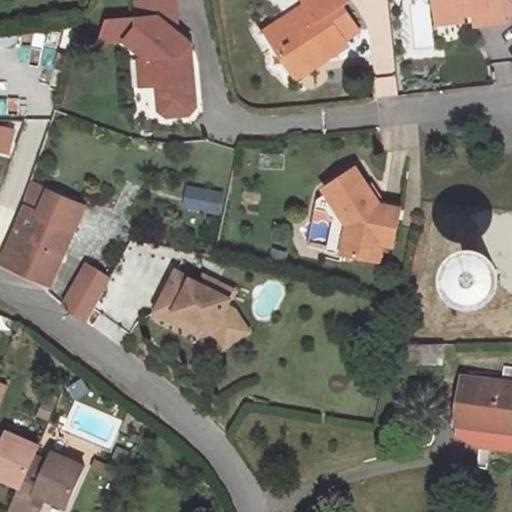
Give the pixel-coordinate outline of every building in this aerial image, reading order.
[(190,44),(177,31),(174,0),(158,0),(136,2),(137,18),(106,20),(98,43),(125,41),(145,58),(145,59),(148,87),(157,86),(159,111),(167,117),(189,115),(196,107),(194,82),(184,82),(181,54),(190,44)] [(359,30),(342,4),(348,0),(303,0),(306,4),(310,10),(270,36),(294,73),(317,57),(321,62),(348,44),(344,40),(359,30)] [(511,12),(511,0),(434,0),(437,23),(464,20),(463,14),(462,9),(473,8),(473,13),(475,25),(506,21),(505,14),(511,12)] [(270,36),(310,10),(306,4),(266,30),(270,36)] [(194,82),(190,44),(181,54),(184,82),(194,82)] [(297,77),(321,62),(317,57),(294,73),(297,77)] [(148,87),(145,59),(131,61),(133,88),(148,87)] [(0,141),(6,143),(9,128),(0,125),(0,141)] [(381,204),(356,167),(325,188),(327,193),(318,199),(316,209),(326,210),(331,218),(334,218),(333,223),(357,228),(351,256),(380,262),(384,239),(395,241),(399,219),(389,217),(392,206),(381,204)] [(85,206),(30,182),(23,204),(26,205),(46,214),(75,227),(85,206)] [(202,209),(206,191),(188,187),(184,205),(202,209)] [(35,239),(46,214),(26,205),(15,231),(35,239)] [(399,219),(401,209),(392,206),(389,217),(399,219)] [(50,285),(75,227),(46,214),(35,239),(15,231),(2,262),(50,285)] [(351,256),(357,228),(333,223),(327,251),(351,256)] [(448,260),(447,270),(449,280),(455,289),(463,296),(473,299),(484,299),(494,295),(502,288),(508,279),(509,268),(508,258),(503,250),(496,242),(487,238),(477,237),(467,239),(458,244),(452,251),(448,260)] [(283,263),(287,252),(273,248),(270,259),(283,263)] [(87,322),(111,279),(87,263),(63,306),(87,322)] [(226,305),(234,290),(218,282),(214,290),(200,283),(176,271),(156,311),(173,319),(177,310),(197,320),(214,329),(225,345),(248,330),(234,308),(226,305)] [(214,290),(218,282),(204,276),(200,283),(214,290)] [(193,329),(197,320),(177,310),(173,319),(193,329)] [(443,366),(442,344),(393,344),(388,365),(443,366)] [(511,383),(511,367),(503,366),(501,382),(511,383)] [(511,430),(511,383),(501,382),(466,378),(459,424),(511,430)] [(54,404),(44,400),(38,414),(48,418),(54,404)] [(511,449),(511,430),(459,424),(458,434),(481,446),(500,448),(511,449)] [(0,475),(20,484),(21,485),(34,454),(35,455),(39,446),(7,431),(0,447),(0,475)] [(497,469),(500,448),(481,446),(478,466),(497,469)] [(130,454),(117,447),(110,464),(123,470),(130,454)] [(20,484),(8,511),(9,511),(39,511),(43,504),(34,500),(37,492),(46,496),(67,506),(85,466),(54,452),(50,461),(35,455),(34,454),(21,485),(20,484)] [(123,473),(96,460),(92,468),(119,482),(123,473)] [(46,496),(37,492),(34,500),(43,504),(46,496)]
